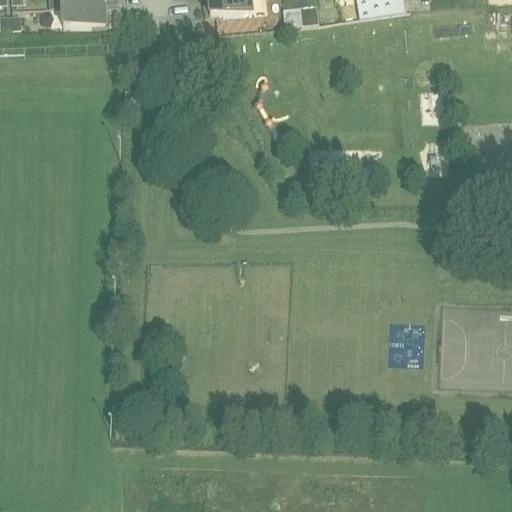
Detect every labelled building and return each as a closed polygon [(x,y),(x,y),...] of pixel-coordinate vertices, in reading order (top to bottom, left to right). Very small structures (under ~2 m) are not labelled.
[(21,0),(11,0),(12,9),(22,9),(21,0)] [(102,0),(60,0),(61,14),(100,12),(100,5),(103,5),(102,0)] [(249,0),(233,0),(210,2),(211,9),(203,10),(204,23),(251,18),(249,0)] [(298,0),(290,0),(288,0),(289,14),(299,13),(300,13),(298,0)] [(298,0),(300,13),(310,11),(308,0),(298,0)] [(511,0),(456,0),(457,10),(511,9),(511,0)] [(310,12),(310,11),(300,13),(299,13),(302,31),(318,29),(316,11),(310,12)] [(100,12),(61,14),(62,34),(109,31),(108,18),(100,18),(100,12)] [(10,21),(0,21),(0,35),(10,35),(10,21)] [(10,21),(10,35),(21,35),(20,21),(10,21)] [(511,44),(493,45),(493,58),(511,57),(511,44)] [(143,65),(133,65),(132,80),(142,80),(143,65)] [(445,96),(446,119),(462,117),(461,95),(445,96)] [(134,119),(134,112),(135,96),(125,96),(124,120),(134,120),(134,119)]
